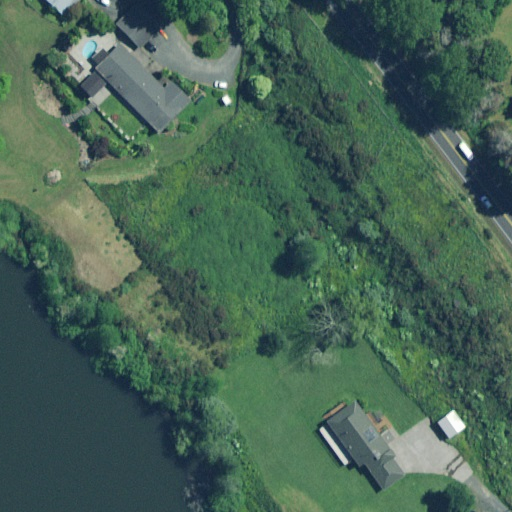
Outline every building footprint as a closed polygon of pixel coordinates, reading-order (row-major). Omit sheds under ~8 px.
[(80,0),(45,0),(64,17),(80,0)] [(162,29),(138,3),(116,24),(140,50),(162,29)] [(162,84),(119,44),(94,70),(123,97),(160,133),(191,100),(168,78),(162,84)] [(395,456),(355,402),(326,423),(358,467),(363,463),(382,490),(404,475),(392,458),(395,456)] [(469,432),(455,411),(438,422),(453,444),(469,432)]
